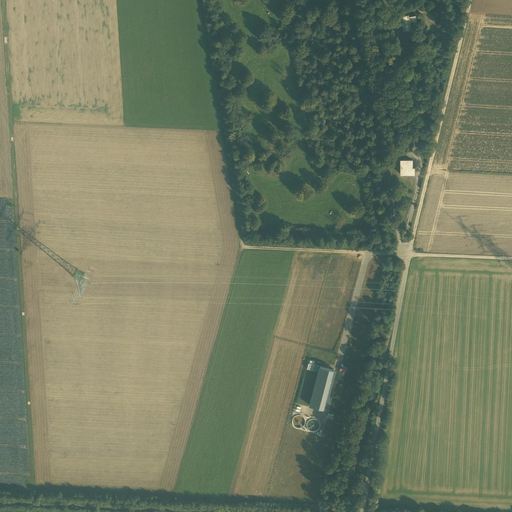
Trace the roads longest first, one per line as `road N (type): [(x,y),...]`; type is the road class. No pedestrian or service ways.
road 1 (track): [(3,0),(33,486),(175,494),(241,247)]
road 2 (track): [(407,255),(470,0)]
road 3 (unclassified): [(407,255),(361,511)]
road 4 (track): [(358,0),(407,255)]
road 5 (track): [(199,0),(241,247)]
road 6 (unclassified): [(407,255),(418,182),(399,23)]
road 7 (track): [(395,332),(346,511)]
road 8 (track): [(241,247),(407,255)]
